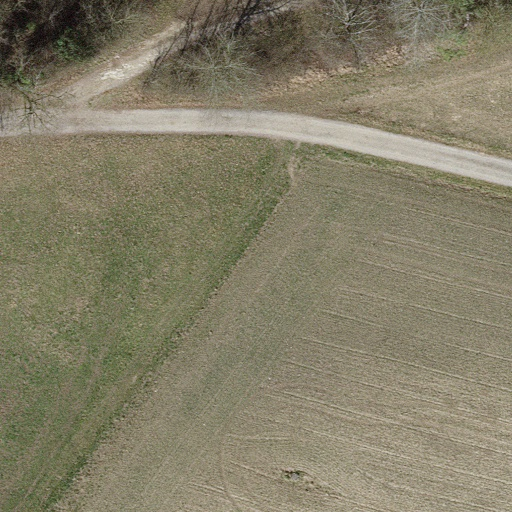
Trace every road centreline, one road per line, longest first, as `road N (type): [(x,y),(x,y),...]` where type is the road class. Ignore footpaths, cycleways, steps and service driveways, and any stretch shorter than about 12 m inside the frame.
road 1 (track): [(0,115),(257,124),(511,173)]
road 2 (track): [(28,115),(223,27),(315,0)]
